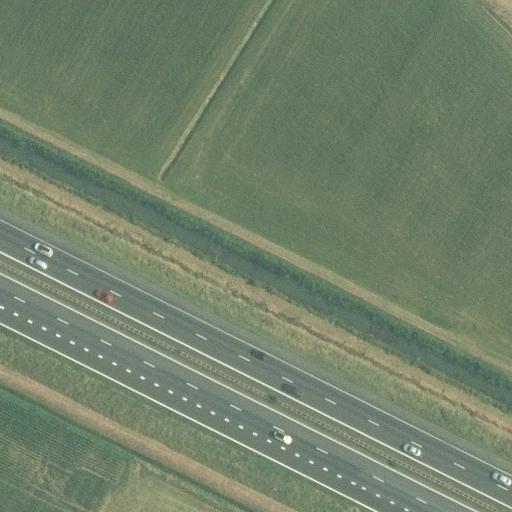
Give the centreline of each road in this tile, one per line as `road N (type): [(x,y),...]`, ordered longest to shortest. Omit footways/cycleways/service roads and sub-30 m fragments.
road 1 (motorway): [(511,493),(0,238)]
road 2 (motorway): [(0,291),(439,511)]
road 3 (motorway): [(511,189),(361,67),(243,0)]
road 4 (motorway): [(0,415),(160,458),(292,511)]
